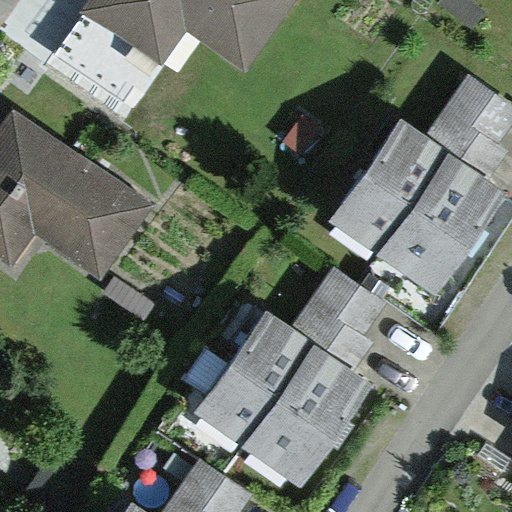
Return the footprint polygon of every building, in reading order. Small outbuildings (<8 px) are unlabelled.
[(290,0),(82,0),(82,1),(159,55),(182,21),(245,65),(290,0)] [(511,92),(471,64),(429,124),(452,141),(493,168),(511,142),(511,138),(505,134),(511,124),(511,92)] [(153,195),(15,96),(0,117),(0,250),(13,260),(38,224),(101,268),(153,195)] [(328,206),(380,243),(452,141),(429,124),(401,105),(328,206)] [(493,168),(452,141),(380,243),(432,280),(506,177),(493,168)] [(333,257),(295,312),(317,328),(361,358),(378,334),(370,329),(392,298),(333,257)] [(195,397),(243,432),(317,328),(295,312),(269,294),(195,397)] [(361,358),(317,328),(243,432),(300,472),(375,368),(361,358)] [(198,445),(158,503),(170,511),(239,511),(258,486),(198,445)] [(116,511),(170,511),(158,503),(133,486),(116,511)]
